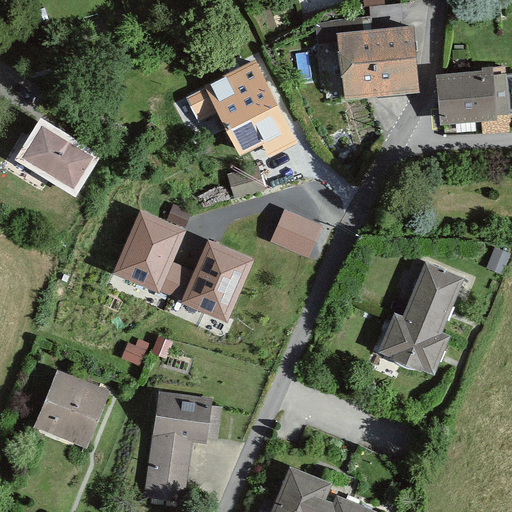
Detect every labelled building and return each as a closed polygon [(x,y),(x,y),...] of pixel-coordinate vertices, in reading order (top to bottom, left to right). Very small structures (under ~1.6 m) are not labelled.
[(409,31),(342,38),(348,96),(416,89),(409,31)] [(260,65),(205,92),(241,163),(267,150),(273,160),(301,146),(260,65)] [(511,127),(508,76),(441,82),(445,130),(485,127),(486,138),(511,135),(511,127)] [(103,160),(42,126),(17,168),(78,203),(103,160)] [(231,175),(238,196),(268,186),(260,165),(231,175)] [(142,207),(113,269),(230,323),(259,260),(211,238),(195,272),(175,263),(190,229),(142,207)] [(325,226),(288,209),(273,241),(310,258),(325,226)] [(511,250),(499,245),(490,264),(508,270),(511,259),(511,250)] [(408,324),(400,321),(384,358),(436,379),(452,341),(444,338),(466,284),(431,269),(408,324)] [(164,335),(156,348),(170,355),(177,339),(164,335)] [(113,396),(61,375),(36,433),(88,455),(113,396)] [(217,402),(161,395),(148,498),(187,503),(193,448),(211,450),(217,402)] [(337,487),(295,471),(279,511),(363,511),(339,502),(336,508),(330,506),(337,487)]
